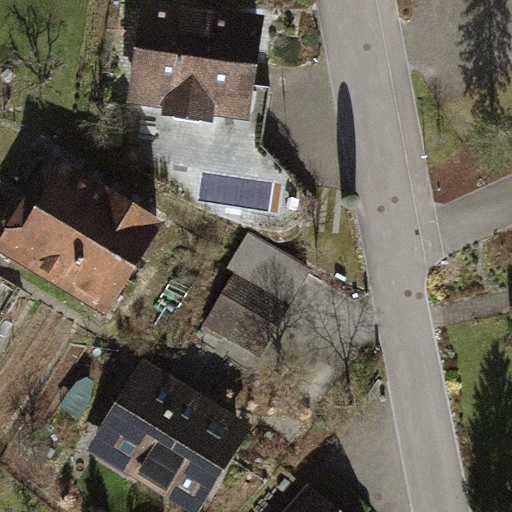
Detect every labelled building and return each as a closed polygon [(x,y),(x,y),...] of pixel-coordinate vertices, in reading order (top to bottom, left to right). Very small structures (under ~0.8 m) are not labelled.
[(267,12),(180,0),(144,0),(130,100),(167,105),(166,113),(216,120),(217,113),(252,117),(267,12)] [(169,220),(55,150),(0,239),(0,247),(111,315),(169,220)] [(297,296),(241,263),(207,322),(263,355),(297,296)] [(207,511),(260,426),(147,357),(91,448),(195,511),(207,511)] [(335,511),(315,494),(298,511),(335,511)]
